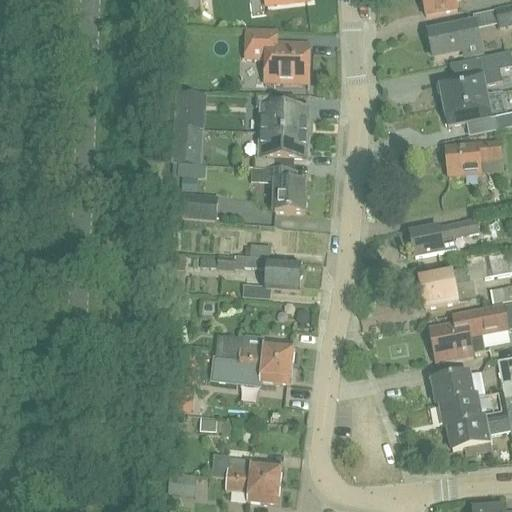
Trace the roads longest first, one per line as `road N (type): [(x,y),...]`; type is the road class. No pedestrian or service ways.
road 1 (residential): [(403,493),(352,496),(320,468),(358,139),(348,0)]
road 2 (tertiary): [(72,511),(91,0)]
